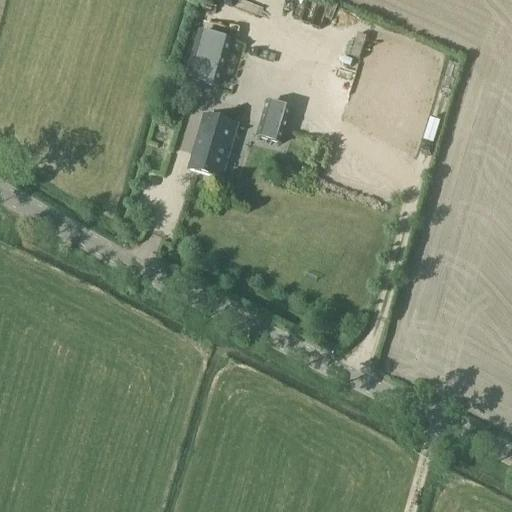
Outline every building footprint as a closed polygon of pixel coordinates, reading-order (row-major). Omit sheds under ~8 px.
[(201,34),(190,72),(187,80),(218,89),(226,62),(231,43),(201,34)] [(258,139),(259,139),(281,146),(285,133),(291,111),(268,105),(258,139)] [(206,117),(190,172),(223,181),(238,127),(206,117)] [(329,153),(320,150),(318,157),(315,163),(324,167),(329,153)] [(158,160),(153,172),(161,174),(165,162),(158,160)]
